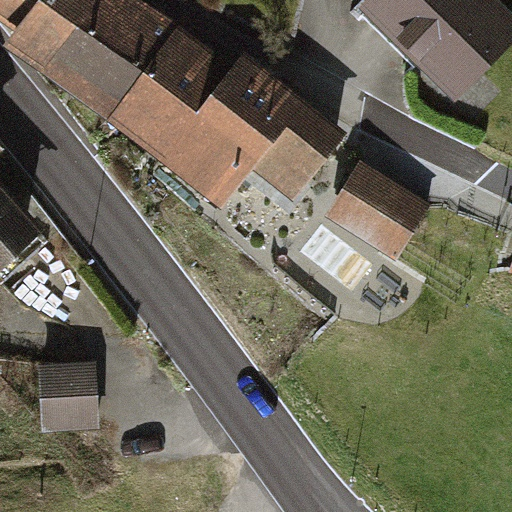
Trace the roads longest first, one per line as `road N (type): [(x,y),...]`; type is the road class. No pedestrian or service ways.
road 1 (tertiary): [(318,511),(0,96)]
road 2 (track): [(511,184),(373,118),(167,0)]
